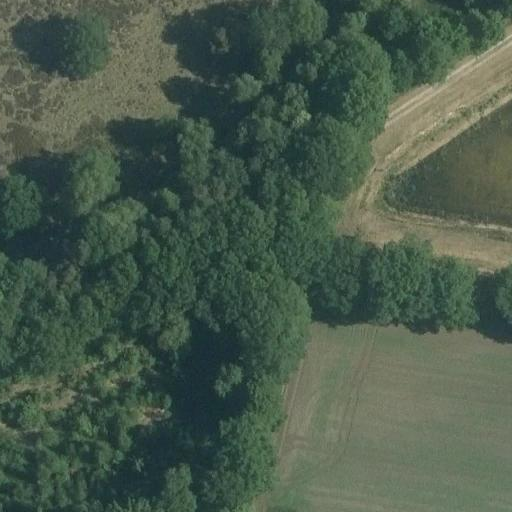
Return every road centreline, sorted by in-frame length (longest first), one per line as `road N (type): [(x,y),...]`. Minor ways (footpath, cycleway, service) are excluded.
road 1 (unclassified): [(0,270),(94,236),(204,167),(284,90),(355,0)]
road 2 (track): [(357,138),(366,156),(360,187),(330,220),(263,511)]
